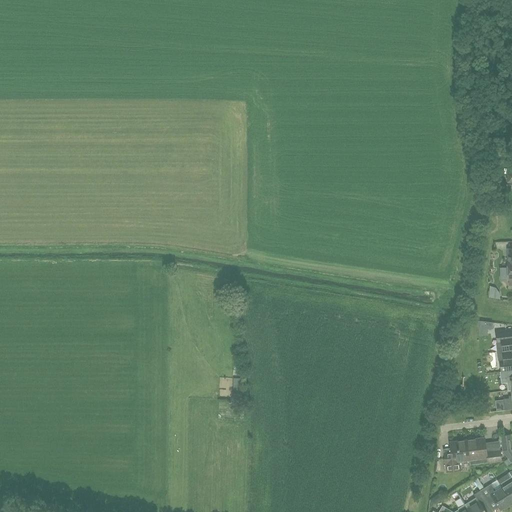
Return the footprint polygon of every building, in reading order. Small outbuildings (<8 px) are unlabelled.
[(506,261),(506,268),(502,268),(501,270),(501,277),(502,278),(511,277),(511,248),(507,249),(507,261),(506,261)] [(495,331),(496,342),(498,352),(511,349),(511,335),(511,329),(495,331)] [(511,349),(498,352),(500,372),(511,370),(511,349)] [(511,370),(500,372),(499,372),(500,383),(506,383),(506,385),(510,384),(511,390),(511,389),(511,370)] [(511,389),(511,390),(511,396),(508,396),(508,398),(502,399),(504,410),(511,409),(511,389)] [(508,435),(500,436),(502,449),(507,458),(511,454),(511,451),(510,448),(508,435)] [(467,440),(466,440),(468,460),(486,458),(487,463),(501,461),(499,450),(485,452),(484,438),(474,439),(474,437),(467,438),(467,440)] [(449,442),(450,452),(443,453),(446,472),(462,470),(461,461),(468,460),(466,440),(449,442)] [(499,484),(501,487),(511,503),(511,502),(511,469),(507,473),(510,478),(499,484)] [(511,503),(501,487),(495,491),(490,484),(484,488),(479,479),(475,482),(480,490),(479,491),(485,501),(487,503),(491,500),(492,501),(494,501),(500,510),(511,503)] [(484,511),(480,505),(485,501),(479,491),(479,490),(473,495),(475,498),(471,500),(470,503),(472,505),(467,508),(469,511),(484,511)]
